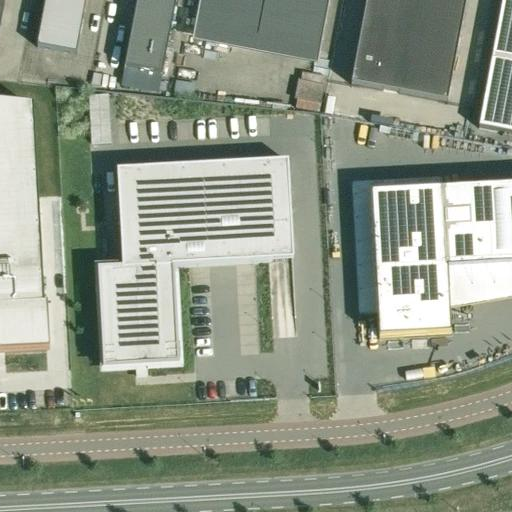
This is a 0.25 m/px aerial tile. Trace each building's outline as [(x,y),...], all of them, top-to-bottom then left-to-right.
[(86,0),(45,0),(37,48),(76,55),(86,0)] [(138,0),(125,69),(163,76),(177,0),(138,0)] [(264,0),(199,0),(195,28),(257,40),(264,0)] [(320,52),(329,0),(264,0),(257,40),(320,52)] [(467,0),(367,0),(351,86),(449,104),(467,0)] [(511,0),(508,0),(484,131),(511,136),(511,0)] [(88,97),(91,144),(111,143),(108,96),(88,97)] [(36,108),(0,104),(0,351),(49,349),(36,108)] [(136,369),(136,377),(147,376),(147,368),(179,366),(174,268),(269,263),(268,245),(292,244),(288,162),(117,172),(122,269),(97,270),(103,371),(136,369)] [(511,187),(371,196),(379,340),(451,336),(447,271),(511,267),(511,187)]
